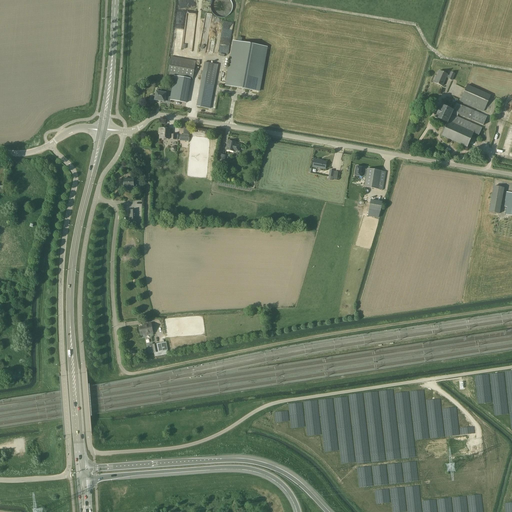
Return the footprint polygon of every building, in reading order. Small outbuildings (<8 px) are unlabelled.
[(210,0),(215,15),(233,10),(230,0),(210,0)] [(205,52),(212,14),(207,13),(203,36),(206,36),(206,40),(202,39),(200,51),(205,52)] [(225,53),(227,53),(233,22),(224,21),(218,55),(224,56),(225,53)] [(234,41),(226,86),(259,92),(267,47),(234,41)] [(168,75),(174,76),(190,79),(193,80),(196,61),(171,57),(168,75)] [(211,69),(204,67),(200,89),(207,91),(211,69)] [(450,76),(447,75),(448,74),(440,71),(434,83),(442,86),(446,77),(449,78),(448,79),(452,81),(455,74),(451,72),(450,76)] [(484,111),(491,96),(467,85),(460,101),(484,111)] [(165,102),(170,103),(171,98),(171,97),(170,97),(170,98),(165,97),(166,93),(161,92),(162,90),(161,89),(158,89),(157,89),(157,92),(156,92),(155,96),(152,95),(151,99),(155,100),(165,102)] [(190,95),(172,92),(171,97),(171,98),(189,101),(190,95)] [(198,100),(197,106),(210,109),(211,102),(198,100)] [(435,118),(447,123),(441,136),(467,147),(474,133),(479,135),(482,128),(457,117),(458,114),(483,125),(487,117),(456,103),(453,111),(441,105),(435,118)] [(183,134),(180,134),(179,140),(189,141),(190,135),(188,135),(189,128),(184,127),(183,134)] [(160,134),(160,139),(169,139),(170,129),(159,128),(159,134),(160,134)] [(226,150),(234,152),(234,150),(238,151),(239,145),(236,145),(236,142),(228,140),(226,150)] [(217,164),(224,165),(226,155),(219,154),(217,164)] [(314,159),(313,167),(325,169),(327,162),(321,161),(321,160),(314,159)] [(367,173),(362,172),(363,168),(356,167),(355,176),(366,178),(364,187),(383,190),(386,172),(382,171),(368,169),(367,173)] [(134,187),(137,187),(137,182),(134,182),(134,179),(124,179),(124,187),(125,187),(125,191),(129,191),(129,187),(134,187)] [(494,186),(490,212),(501,213),(505,187),(494,186)] [(381,211),(382,202),(371,200),(369,209),(381,211)] [(144,334),(144,335),(153,333),(151,323),(143,325),(143,326),(139,327),(140,334),(144,334)] [(168,354),(166,342),(152,345),(155,357),(168,354)]
